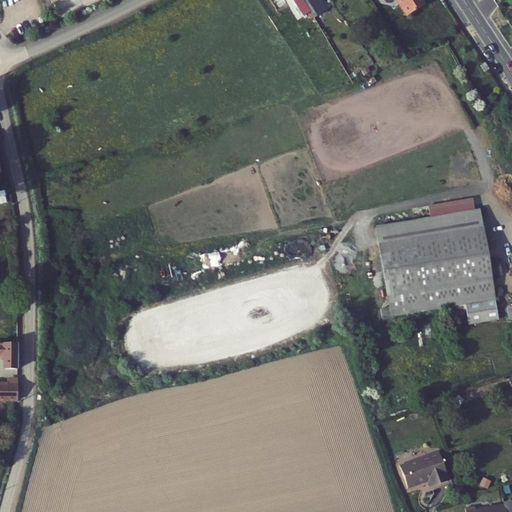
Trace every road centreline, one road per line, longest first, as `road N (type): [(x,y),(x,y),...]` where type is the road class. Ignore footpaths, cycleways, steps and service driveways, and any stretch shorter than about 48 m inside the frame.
road 1 (unclassified): [(4,511),(26,415),(28,259),(0,99)]
road 2 (unclassified): [(138,0),(0,62)]
